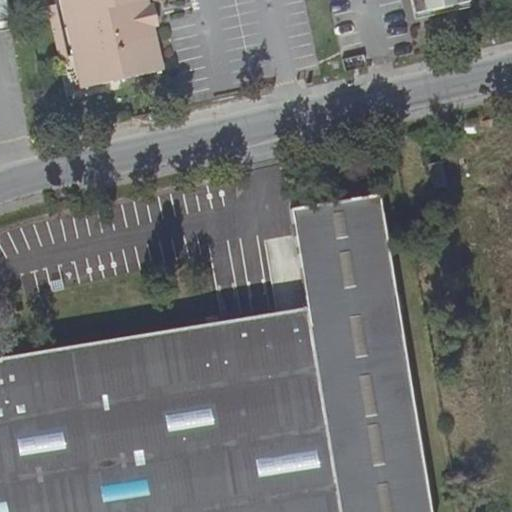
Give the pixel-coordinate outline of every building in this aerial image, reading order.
[(58,0),(71,56),(89,52),(96,85),(160,71),(150,27),(154,26),(149,7),(145,8),(143,2),(149,0),(58,0)] [(461,0),(414,0),(417,14),(462,2),(461,0)] [(43,7),(50,38),(59,36),(52,5),(43,7)] [(59,36),(50,38),(55,60),(64,58),(59,36)] [(446,186),(441,161),(428,164),(433,188),(446,186)] [(302,306),(0,355),(0,511),(427,511),(376,194),(285,208),(302,306)]
